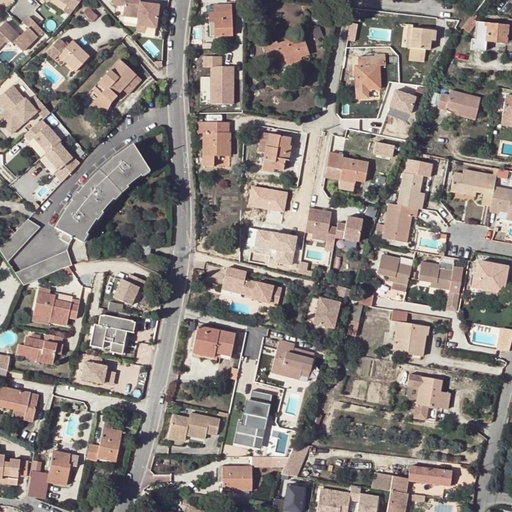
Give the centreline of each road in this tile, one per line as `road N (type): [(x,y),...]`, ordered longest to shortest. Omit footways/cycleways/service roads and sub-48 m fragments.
road 1 (tertiary): [(120,511),(139,468),(182,253),(176,78),(185,0)]
road 2 (residential): [(479,511),(511,365)]
road 3 (residential): [(323,122),(344,0)]
